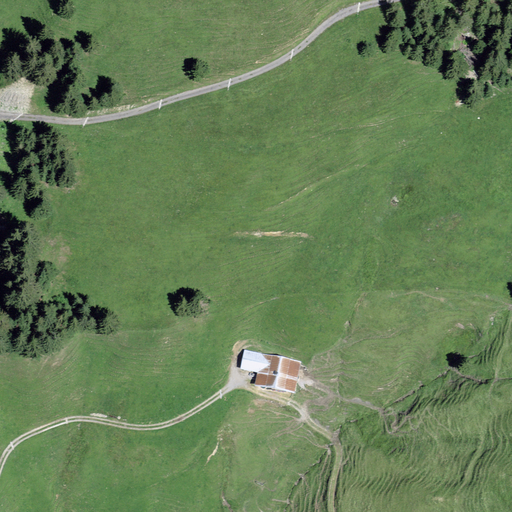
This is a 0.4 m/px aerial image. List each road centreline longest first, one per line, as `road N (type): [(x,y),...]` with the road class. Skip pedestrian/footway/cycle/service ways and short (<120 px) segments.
road 1 (track): [(0,468),(15,442),(66,419),(163,425),(239,384),(286,400),(335,441),(332,511)]
road 2 (unclassified): [(390,0),(339,15),(260,70),(134,112),(81,121),(0,116)]
